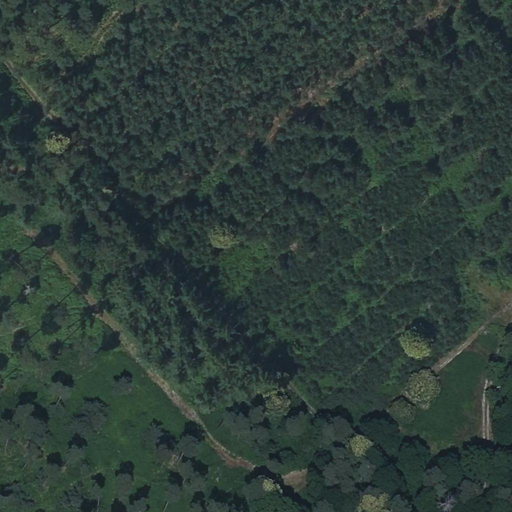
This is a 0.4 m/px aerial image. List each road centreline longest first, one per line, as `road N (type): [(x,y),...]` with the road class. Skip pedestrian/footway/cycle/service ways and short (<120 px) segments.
road 1 (track): [(267,511),(511,298)]
road 2 (track): [(483,511),(481,387),(493,341),(511,310)]
